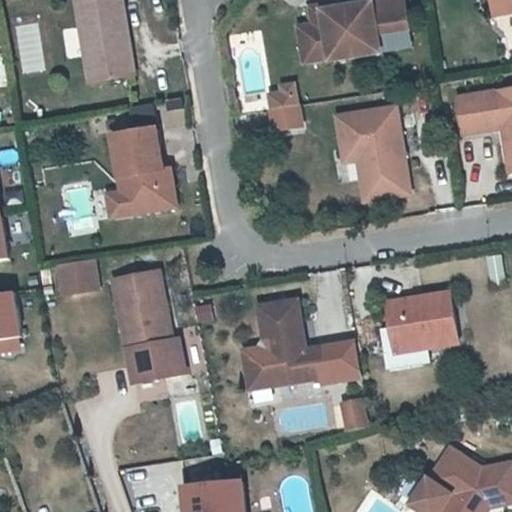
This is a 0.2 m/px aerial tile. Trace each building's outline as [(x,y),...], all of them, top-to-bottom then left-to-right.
[(122,12),(127,11),(125,0),(79,0),(93,82),(138,74),(133,49),(129,49),(122,12)] [(331,35),(334,57),(335,60),(384,52),(381,33),(411,28),(406,0),(359,0),(350,2),(351,7),(320,11),(324,36),(331,35)] [(511,13),(511,0),(493,0),(496,16),(511,13)] [(351,7),(350,2),(315,8),(317,25),(303,27),(308,62),(334,57),(331,35),(324,36),(320,11),(351,7)] [(129,49),(133,49),(127,11),(122,12),(129,49)] [(66,59),(81,57),(76,27),(61,30),(66,59)] [(467,135),(506,129),(508,128),(511,143),(508,144),(511,164),(511,92),(461,100),(467,135)] [(302,103),(277,107),(280,128),(296,126),(295,121),(305,119),(302,103)] [(360,145),(362,159),(369,200),(413,193),(399,107),(341,116),(346,147),(360,145)] [(170,186),(167,170),(160,128),(117,136),(127,193),(127,194),(133,193),(136,213),(181,206),(177,185),(170,186)] [(360,145),(346,147),(348,161),(362,159),(360,145)] [(0,265),(16,263),(0,169),(0,265)] [(170,186),(177,185),(174,169),(167,170),(170,186)] [(127,194),(127,193),(113,195),(117,217),(136,213),(133,193),(127,194)] [(486,257),(490,286),(506,284),(502,254),(486,257)] [(97,261),(62,267),(68,297),(102,290),(97,261)] [(163,272),(117,280),(124,316),(134,314),(140,347),(130,349),(137,383),(171,377),(164,343),(176,341),(163,272)] [(24,289),(0,293),(0,346),(33,340),(24,289)] [(399,351),(462,341),(453,292),(391,302),(399,351)] [(274,371),(276,384),(325,379),(325,388),(367,381),(360,342),(301,351),(300,345),(307,335),(301,300),(263,306),(269,343),(265,349),(249,351),(252,375),(274,371)] [(189,373),(182,339),(176,341),(164,343),(171,377),(189,373)] [(274,371),(252,375),(254,388),(276,384),(274,371)] [(372,427),(367,399),(349,402),(354,430),(372,427)] [(482,511),(488,503),(493,507),(511,502),(511,463),(486,468),(455,447),(434,479),(433,480),(454,494),(442,511),(482,511)] [(433,480),(434,479),(433,478),(416,503),(428,511),(442,511),(454,494),(433,480)] [(247,511),(244,486),(244,479),(190,493),(188,501),(189,511),(188,511),(247,511)] [(488,503),(482,511),(489,511),(493,507),(488,503)]
